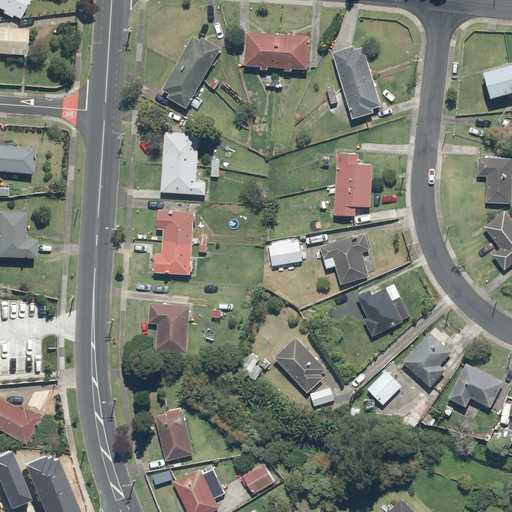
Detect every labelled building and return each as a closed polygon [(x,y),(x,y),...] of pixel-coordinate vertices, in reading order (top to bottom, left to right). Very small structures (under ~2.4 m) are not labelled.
[(27,0),(0,0),(0,10),(18,19),(27,0)] [(26,30),(0,28),(0,54),(24,56),(26,30)] [(308,36),(246,32),(244,66),(306,70),(308,36)] [(166,97),(185,108),(220,48),(201,37),(199,40),(192,36),(161,90),(168,94),(166,97)] [(353,47),(331,53),(351,118),(372,112),(371,109),(380,106),(362,47),(353,49),(353,47)] [(511,63),(485,71),(492,97),(511,91),(511,63)] [(220,81),(211,75),(204,84),(214,91),(220,81)] [(282,80),(267,79),(266,87),(282,88),(282,80)] [(338,101),(333,85),(325,88),(338,125),(348,121),(341,100),(338,101)] [(164,131),(160,192),(204,195),(205,182),(195,181),(198,134),(164,131)] [(0,146),(0,172),(31,175),(33,150),(0,146)] [(357,154),(336,153),(333,214),(354,215),(355,206),(370,207),(372,164),(357,164),(357,154)] [(319,155),(318,165),(330,165),(330,155),(319,155)] [(510,203),(511,159),(478,158),(477,176),(486,176),(485,202),(510,203)] [(219,160),(211,160),(210,176),(218,177),(219,160)] [(188,274),(192,212),(157,210),(156,228),(163,229),(161,254),(154,253),(153,272),(188,274)] [(511,263),(511,221),(503,211),(483,227),(500,248),(492,255),(504,270),(511,263)] [(0,212),(0,257),(33,260),(34,241),(22,240),(24,214),(0,212)] [(332,257),(340,284),(368,276),(361,252),(369,250),(364,233),(319,246),(323,260),(332,257)] [(270,245),(273,265),(303,260),(299,240),(270,245)] [(352,288),(355,295),(381,282),(378,276),(352,288)] [(363,319),(371,336),(402,321),(401,320),(409,316),(398,295),(390,299),(385,287),(371,294),(369,290),(356,296),(366,318),(363,319)] [(328,298),(333,309),(345,303),(340,292),(328,298)] [(185,353),(189,306),(149,303),(147,323),(157,324),(155,350),(185,353)] [(222,309),(210,308),(209,317),(221,318),(222,309)] [(401,361),(430,386),(444,370),(439,365),(451,352),(428,331),(401,361)] [(294,337),(273,357),(306,393),(322,377),(319,374),(325,369),(294,337)] [(258,358),(247,352),(238,369),(255,379),(262,368),(254,364),(258,358)] [(502,382),(465,363),(447,398),(464,406),(469,397),(489,408),(502,382)] [(367,388),(382,404),(400,386),(385,371),(367,388)] [(309,394),(313,406),(333,400),(329,388),(309,394)] [(0,400),(0,431),(23,444),(39,417),(23,409),(22,412),(0,400)] [(181,409),(154,416),(165,461),(192,454),(181,409)] [(15,452),(0,457),(0,475),(13,508),(34,500),(15,452)] [(48,456),(28,465),(47,511),(81,511),(59,458),(55,459),(54,456),(48,458),(48,456)] [(263,464),(242,476),(253,494),(273,482),(263,464)] [(210,511),(218,508),(199,469),(173,482),(187,511),(210,511)] [(414,511),(400,499),(387,511),(414,511)]
